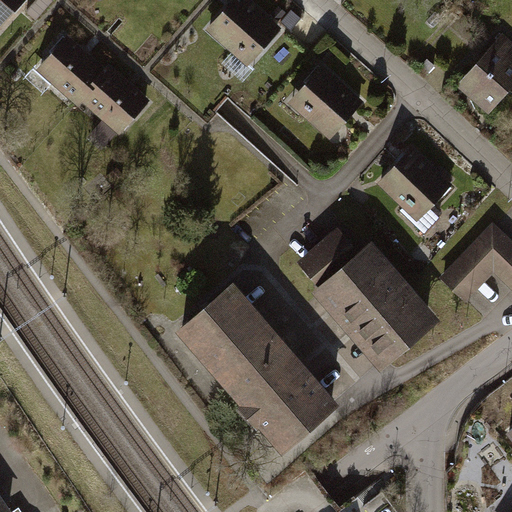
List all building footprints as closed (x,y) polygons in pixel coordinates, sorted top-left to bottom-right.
[(0,0),(0,28),(1,29),(29,0),(0,0)] [(285,30),(251,0),(233,0),(208,28),(252,68),(285,30)] [(71,33),(36,70),(78,109),(84,103),(119,136),(153,100),(135,82),(113,61),(107,67),(88,50),(71,33)] [(511,41),(506,35),(455,87),(486,117),(511,90),(511,41)] [(366,103),(325,67),(291,106),(333,141),(366,103)] [(457,182),(417,144),(379,183),(418,221),(457,182)] [(511,236),(496,222),(444,276),(468,300),(497,271),(511,286),(511,236)] [(323,283),(316,289),(383,370),(444,320),(376,238),(360,251),(341,228),(303,260),(323,283)] [(235,278),(174,328),(279,454),(339,405),(235,278)] [(0,511),(12,511),(0,492),(0,511)]
